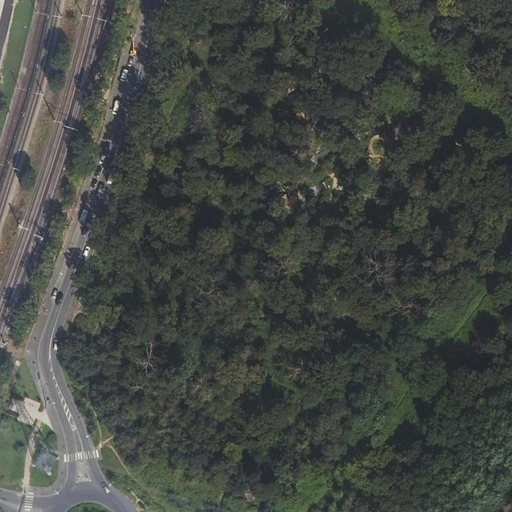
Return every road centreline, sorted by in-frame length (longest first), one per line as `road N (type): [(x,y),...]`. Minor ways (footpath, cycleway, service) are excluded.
road 1 (tertiary): [(157,0),(115,158),(60,310)]
road 2 (tertiary): [(106,492),(56,368),(60,310)]
road 3 (tertiary): [(60,310),(43,352),(69,456),(70,494)]
